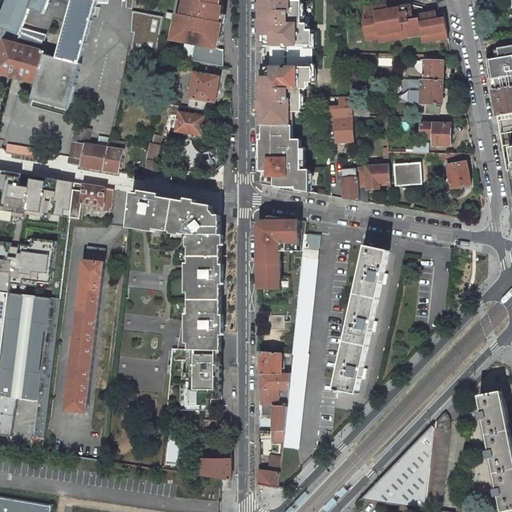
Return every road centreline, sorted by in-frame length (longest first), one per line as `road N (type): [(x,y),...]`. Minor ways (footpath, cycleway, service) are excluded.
road 1 (secondary): [(511,271),(278,511)]
road 2 (tertiary): [(243,511),(243,198)]
road 3 (secondary): [(333,511),(511,325)]
road 4 (residential): [(493,239),(243,198)]
road 5 (residential): [(0,163),(243,198)]
road 6 (residential): [(462,0),(496,191),(493,239)]
road 7 (unknown): [(335,225),(323,452)]
road 8 (tertiary): [(243,198),(243,0)]
